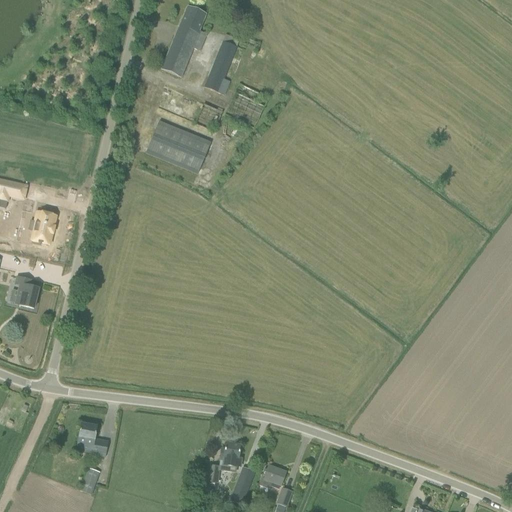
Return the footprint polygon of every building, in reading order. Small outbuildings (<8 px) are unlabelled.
[(161,70),(170,74),(180,78),(193,49),(199,51),(206,35),(198,32),(205,15),(187,7),(161,70)] [(222,43),(204,87),(217,93),(224,96),(230,82),(223,79),(236,48),(239,41),(225,35),(222,43)] [(268,99),(268,100),(272,92),(242,78),(238,85),(223,116),(253,130),(268,99)] [(193,125),(213,133),(221,114),(201,106),(193,125)] [(145,153),(154,157),(154,158),(197,176),(211,143),(168,125),(167,126),(158,122),(145,153)] [(0,180),(0,208),(5,209),(6,203),(7,203),(8,197),(12,198),(16,184),(0,180)] [(33,225),(31,234),(36,236),(34,243),(35,243),(35,245),(43,247),(44,245),(52,247),(54,238),(55,238),(57,231),(56,231),(58,221),(40,217),(37,226),(33,225)] [(30,281),(20,278),(17,277),(15,285),(19,286),(14,305),(33,309),(38,289),(29,287),(30,281)] [(81,424),(79,435),(76,449),(95,453),(94,456),(104,458),(107,443),(94,441),(97,428),(81,424)] [(237,460),(238,460),(238,456),(240,446),(225,444),(224,450),(221,450),(219,460),(222,460),(222,466),(228,467),(236,468),(237,460)] [(208,484),(217,485),(219,467),(210,466),(208,484)] [(238,511),(239,511),(255,471),(242,466),(228,504),(230,505),(229,508),(238,511)] [(271,484),(280,488),(282,482),(285,473),(268,467),(265,475),(262,474),(258,486),(269,490),(271,484)] [(91,496),(100,473),(87,468),(78,491),(91,496)] [(207,497),(209,488),(192,482),(190,491),(207,497)] [(282,490),(277,502),(286,505),(290,493),(282,490)]
